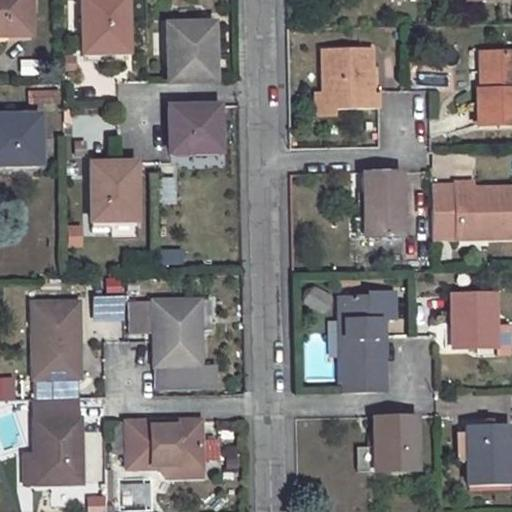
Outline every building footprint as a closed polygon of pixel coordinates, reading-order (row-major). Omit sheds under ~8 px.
[(26,0),(0,0),(0,36),(3,37),(4,35),(27,34),(26,0)] [(124,0),(77,0),(78,54),(125,53),(124,0)] [(208,24),(164,25),(165,82),(214,81),(213,62),(210,62),(208,24)] [(369,93),(368,68),(370,68),(370,49),(321,51),(322,81),(328,81),(329,110),(332,110),(377,109),(376,93),(369,93)] [(511,55),(479,56),(480,88),(476,88),(477,126),(511,124),(511,55)] [(20,75),(38,75),(38,60),(20,60),(20,75)] [(322,96),(315,96),(316,116),(332,115),(332,110),(329,110),(328,81),(322,81),(322,96)] [(29,105),(60,103),(59,88),(28,90),(29,105)] [(187,152),(187,150),(216,149),(215,106),(166,106),(168,152),(187,152)] [(0,165),(13,165),(12,162),(37,163),(36,116),(0,116),(0,165)] [(133,162),(87,163),(89,220),(107,220),(134,220),(133,162)] [(399,173),(359,174),(361,239),(401,237),(399,173)] [(176,204),(176,177),(159,176),(159,203),(176,204)] [(455,187),(429,187),(430,240),(456,239),(456,233),(486,233),(486,239),(511,238),(511,189),(496,191),(496,193),(469,193),(469,184),(455,184),(455,187)] [(107,220),(89,220),(89,232),(107,232),(107,220)] [(364,297),(337,296),(338,323),(342,323),(343,359),(338,359),(339,393),(383,392),(382,337),(379,337),(379,321),(392,320),(391,293),(365,293),(364,297)] [(491,295),(450,296),(451,348),(492,348),(491,295)] [(92,297),(91,320),(124,321),(124,297),(92,297)] [(196,301),(152,302),(152,333),(152,342),(152,365),(197,365),(196,301)] [(152,302),(128,302),(128,333),(152,333),(152,302)] [(76,304),(29,305),(30,379),(31,399),(45,398),(61,398),(61,379),(74,379),(77,379),(76,304)] [(511,354),(511,324),(498,324),(498,354),(511,354)] [(13,379),(0,378),(0,401),(13,401),(13,379)] [(61,398),(74,397),(74,379),(61,379),(61,398)] [(61,398),(45,398),(45,418),(31,418),(32,454),(22,454),(22,485),(80,484),(78,417),(76,417),(76,397),(74,397),(61,398)] [(45,398),(31,399),(31,418),(45,418),(45,398)] [(413,417),(371,419),(371,447),(372,473),(414,472),(413,417)] [(196,421),(108,423),(109,455),(124,455),(125,470),(157,469),(157,472),(162,480),(198,478),(196,421)] [(506,426),(463,427),(465,487),(508,485),(506,426)] [(371,447),(355,447),(356,473),(372,473),(371,447)]
